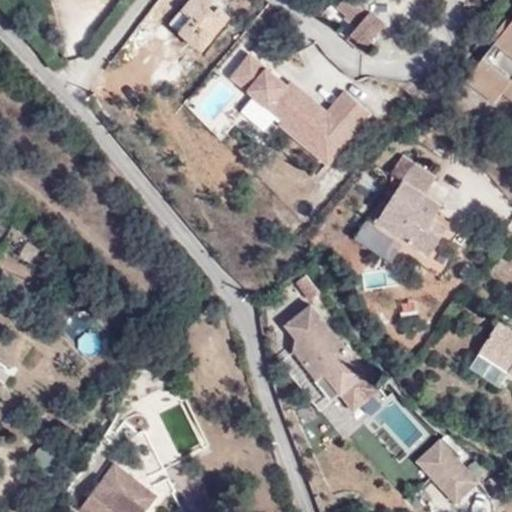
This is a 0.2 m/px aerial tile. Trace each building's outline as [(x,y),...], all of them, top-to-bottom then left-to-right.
[(361,6),(354,0),(344,0),(341,6),(353,16),(361,6)] [(361,55),(384,27),(369,14),(347,42),(361,55)] [(490,41),(495,45),(509,27),(504,23),(490,41)] [(511,23),(509,27),(495,45),(494,46),(511,60),(511,23)] [(227,76),(303,140),(327,112),(250,48),(227,76)] [(503,97),(511,84),(511,83),(483,62),(466,83),(494,106),(503,97)] [(511,84),(503,97),(511,104),(511,84)] [(369,96),(315,98),(318,160),(340,159),(339,130),(370,129),(369,96)] [(404,183),(378,223),(407,243),(430,257),(444,239),(428,229),(434,221),(443,209),(426,198),(437,180),(404,158),(392,174),(404,183)] [(449,231),(434,221),(428,229),(444,239),(449,231)] [(407,243),(378,223),(374,230),(403,249),(407,243)] [(326,291),(319,279),(310,286),(319,298),(326,291)] [(337,383),(347,395),(372,375),(320,304),(293,323),(302,337),(300,349),(324,380),(330,375),(337,383)] [(511,365),(511,368),(510,371),(508,374),(511,376),(511,332),(500,325),(484,347),(511,365)] [(481,352),(510,371),(511,368),(511,365),(484,347),(481,352)] [(292,351),(281,358),(300,385),(311,378),(292,351)] [(331,389),(337,383),(330,375),(324,380),(331,389)] [(372,375),(347,395),(357,410),(383,390),(372,375)] [(417,460),(457,503),(481,481),(441,438),(417,460)] [(115,463),(81,509),(85,511),(146,511),(159,496),(115,463)]
